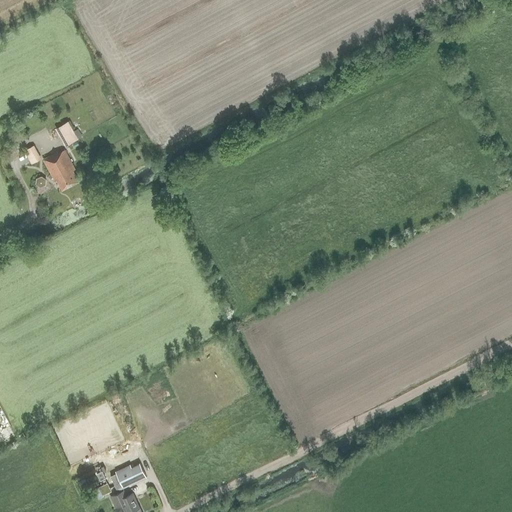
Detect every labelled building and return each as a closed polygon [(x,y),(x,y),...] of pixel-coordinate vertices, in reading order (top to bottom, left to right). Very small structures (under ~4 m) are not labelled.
[(68,121),(57,127),(67,145),(78,139),(78,138),(82,136),(78,129),(74,131),(68,121)] [(31,162),(38,158),(31,145),(24,149),(31,162)] [(61,189),(77,180),(72,170),(74,169),(64,149),(57,152),(57,151),(43,158),(54,180),(56,179),(61,189)] [(116,489),(146,475),(140,463),(131,467),(129,463),(114,470),(118,478),(113,481),(116,489)] [(103,471),(97,473),(100,480),(106,478),(103,471)] [(107,482),(98,487),(102,495),(111,490),(107,482)] [(98,487),(90,491),(95,501),(103,497),(102,495),(98,487)] [(141,511),(133,493),(133,492),(126,496),(124,490),(111,496),(116,507),(120,505),(122,509),(124,509),(125,511),(141,511)]
